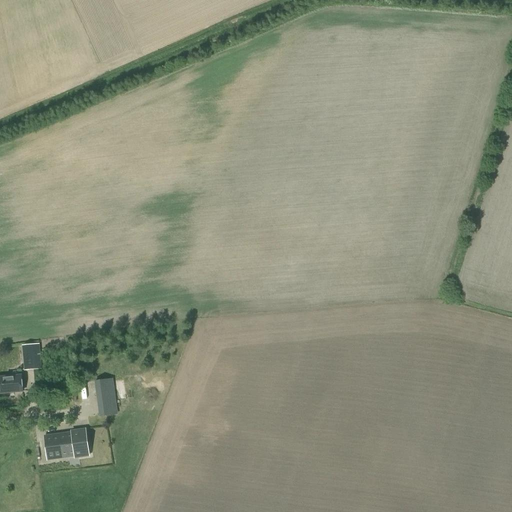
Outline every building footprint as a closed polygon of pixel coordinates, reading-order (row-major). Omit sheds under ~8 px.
[(41,344),(24,344),(24,370),(41,369),(41,344)] [(0,393),(22,391),(21,376),(0,378),(0,393)] [(96,387),(99,414),(118,413),(116,400),(114,385),(96,387)] [(71,433),(66,434),(69,457),(75,457),(75,458),(89,456),(85,430),(71,431),(71,433)] [(48,460),(69,457),(66,434),(44,437),(48,460)]
